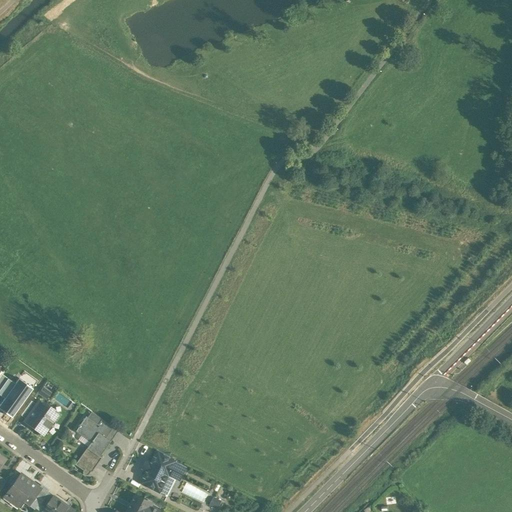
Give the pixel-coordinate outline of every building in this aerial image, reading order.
[(14,384),(1,374),(0,376),(0,394),(4,398),(14,384)] [(12,416),(32,389),(18,379),(14,384),(4,398),(0,403),(0,408),(12,417),(12,416)] [(38,394),(46,399),(53,385),(45,381),(38,394)] [(31,401),(21,415),(25,419),(36,404),(31,401)] [(36,404),(25,419),(34,425),(32,427),(39,432),(43,426),(47,429),(57,415),(38,401),(36,404)] [(110,433),(98,425),(87,417),(76,432),(78,432),(80,428),(85,431),(83,433),(93,441),(88,449),(101,457),(111,442),(106,438),(110,433)] [(114,428),(102,420),(98,425),(110,433),(114,428)] [(88,449),(87,448),(76,465),(84,470),(83,472),(84,473),(84,475),(86,475),(87,475),(88,475),(89,474),(91,472),(92,472),(102,458),(101,457),(88,449)] [(157,451),(151,463),(148,462),(144,469),(147,471),(141,483),(159,493),(164,483),(172,487),(177,479),(179,480),(186,468),(175,462),(176,460),(157,451)] [(39,488),(19,474),(8,490),(8,495),(11,498),(10,500),(19,507),(24,501),(31,506),(36,498),(33,496),(39,488)] [(203,501),(207,492),(186,482),(182,492),(203,501)] [(48,491),(40,486),(39,488),(33,496),(36,498),(41,501),(47,492),(48,491)] [(41,501),(37,506),(44,511),(54,497),(47,492),(41,501)] [(136,495),(127,511),(158,511),(159,511),(150,506),(152,503),(136,495)] [(74,511),(75,511),(55,496),(54,497),(44,511),(74,511)]
